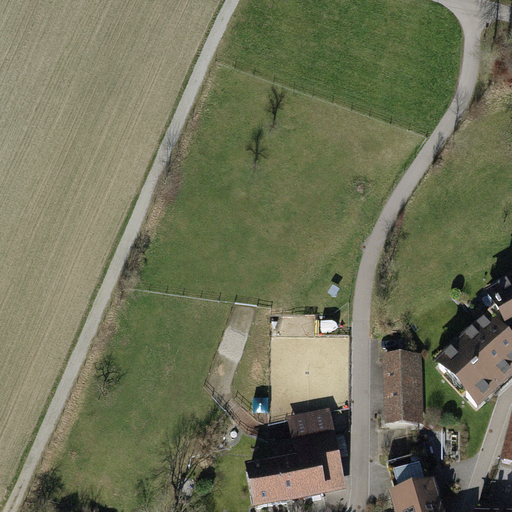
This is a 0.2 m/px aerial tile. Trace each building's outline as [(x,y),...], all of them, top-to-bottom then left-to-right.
[(511,273),(466,298),(476,316),(421,365),(468,417),(511,378),(511,355),(505,348),(511,344),(511,273)] [(443,297),(409,316),(418,332),(452,313),(443,297)] [(377,426),(421,424),(419,359),(375,360),(377,426)] [(325,413),(282,422),(290,460),(237,471),(245,511),(263,511),(343,495),(331,437),(325,413)] [(511,416),(500,461),(511,464),(511,416)] [(438,435),(438,455),(455,455),(455,435),(438,435)] [(439,511),(435,494),(432,484),(424,486),(416,457),(379,467),(389,505),(382,506),(384,511),(439,511)]
